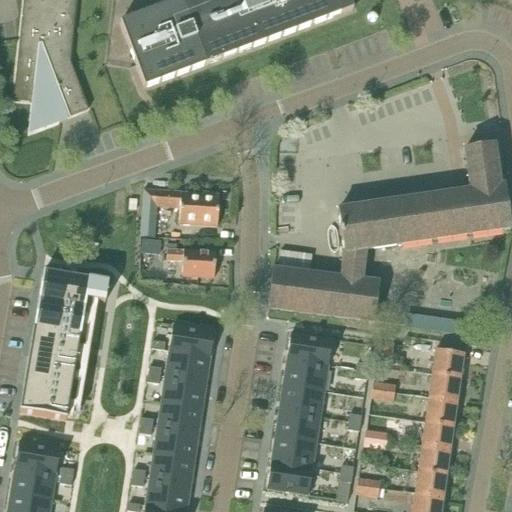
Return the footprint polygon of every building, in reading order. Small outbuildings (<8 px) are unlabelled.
[(33,104),(30,132),(58,121),(56,117),(63,114),(65,119),(87,111),(68,62),(75,0),(22,0),(12,102),(33,104)] [(183,0),(180,1),(118,25),(143,90),(205,67),(352,12),(347,0),(183,0)] [(365,252),(511,231),(505,187),(499,188),(493,147),(465,151),(471,193),(338,212),(344,255),(345,255),(342,281),(273,272),(268,310),(375,323),(380,286),(361,283),(365,252)] [(154,240),(156,209),(153,209),(154,192),(144,192),(144,191),(143,190),(140,239),(154,240)] [(201,195),(156,193),(154,192),(153,209),(179,210),(178,225),(218,227),(219,197),(217,196),(217,195),(201,194),(201,195)] [(157,245),(141,243),(140,252),(157,253),(157,245)] [(184,253),(169,252),(166,251),(165,263),(183,264),(182,277),(213,279),(214,254),(185,252),(184,253)] [(43,273),(19,414),(66,421),(79,341),(91,343),(97,303),(104,304),(108,284),(43,273)] [(467,336),(469,324),(405,315),(404,327),(467,336)] [(172,327),(168,353),(210,360),(214,333),(172,327)] [(290,335),(286,362),(327,368),(332,341),(290,335)] [(392,356),(393,344),(380,342),(378,354),(392,356)] [(435,351),(431,375),(460,379),(464,355),(435,351)] [(168,353),(164,379),(206,385),(210,360),(168,353)] [(286,362),(282,387),(324,394),(327,368),(286,362)] [(431,375),(428,399),(457,403),(460,379),(431,375)] [(164,379),(160,405),(202,411),(206,385),(164,379)] [(372,382),(371,390),(392,394),(393,385),(372,382)] [(282,387),(278,413),(320,419),(324,394),(282,387)] [(392,394),(371,390),(370,399),(391,402),(392,394)] [(428,399),(424,423),(453,428),(457,403),(428,399)] [(160,405),(156,430),(198,436),(202,411),(160,405)] [(278,413),(274,441),(315,447),(320,419),(278,413)] [(424,423),(421,447),(450,452),(453,428),(424,423)] [(156,430),(152,456),(194,462),(198,436),(156,430)] [(363,441),(385,444),(386,435),(364,432),(363,441)] [(274,441),(270,464),(312,471),(315,447),(274,441)] [(384,452),(385,444),(363,441),(362,449),(384,452)] [(19,443),(14,470),(56,477),(60,450),(19,443)] [(421,447),(417,471),(446,476),(450,452),(421,447)] [(152,456),(149,482),(190,488),(194,462),(152,456)] [(270,464),(266,491),(308,497),(312,471),(270,464)] [(14,470),(10,495),(51,502),(56,477),(14,470)] [(417,471),(414,496),(443,500),(446,476),(417,471)] [(356,489),(377,491),(378,483),(357,480),(356,489)] [(149,482),(145,507),(165,511),(174,511),(186,511),(190,488),(149,482)] [(376,500),(377,491),(356,489),(355,497),(376,500)] [(10,495),(7,511),(49,511),(51,502),(10,495)] [(414,496),(411,511),(440,511),(443,500),(414,496)]
